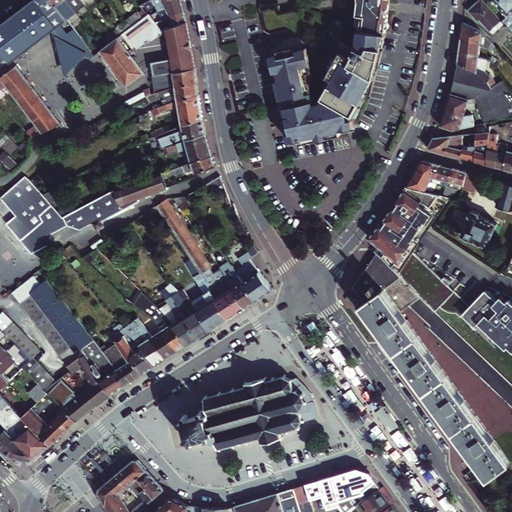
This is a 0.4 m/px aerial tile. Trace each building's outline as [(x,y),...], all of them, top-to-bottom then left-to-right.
[(0,71),(59,26),(38,0),(31,0),(0,23),(0,71)] [(67,19),(52,0),(38,0),(59,26),(68,20),(67,19)] [(67,0),(52,0),(67,19),(76,12),(67,0)] [(81,0),(67,0),(76,12),(81,8),(85,5),(81,0)] [(165,2),(165,5),(179,0),(148,0),(140,4),(148,14),(149,13),(150,14),(153,13),(149,4),(154,3),(153,1),(155,0),(156,0),(157,4),(165,2)] [(166,7),(169,17),(185,12),(181,0),(179,0),(165,5),(166,7)] [(308,47),(271,55),(290,141),(305,137),(306,142),(341,134),(340,130),(354,126),(352,114),(354,115),(358,108),(364,96),(365,94),(371,95),(384,43),(386,33),(380,33),(386,29),(389,0),(359,0),(358,14),(361,14),(357,46),(355,49),(344,44),(343,47),(339,45),(334,54),(338,55),(335,61),(332,59),(331,61),(335,63),(329,75),(334,78),(324,101),(316,102),(309,72),(313,71),(308,47)] [(504,22),(484,0),(480,0),(469,11),(479,21),(480,20),(492,33),(504,22)] [(511,0),(495,0),(510,16),(504,22),(511,29),(511,0)] [(139,10),(127,18),(133,26),(145,16),(139,10)] [(185,12),(169,17),(163,19),(166,27),(187,20),(185,12)] [(145,16),(133,26),(122,34),(113,41),(104,48),(101,50),(128,85),(146,71),(121,39),(125,36),(134,47),(136,45),(138,47),(149,38),(151,40),(163,31),(161,29),(159,26),(155,21),(150,14),(149,13),(148,14),(145,16)] [(127,18),(117,27),(117,28),(122,34),(133,26),(127,18)] [(187,20),(166,27),(163,28),(161,29),(163,31),(169,39),(171,42),(190,36),(187,20)] [(490,49),(491,42),(462,21),(460,37),(480,43),(480,46),(490,49)] [(219,27),(223,42),(235,38),(231,24),(219,27)] [(108,35),(113,41),(122,34),(117,28),(108,35)] [(171,42),(176,49),(182,56),(193,53),(192,46),(191,39),(190,36),(171,42)] [(459,50),(480,55),(489,58),(490,49),(480,46),(480,43),(460,37),(459,50)] [(154,73),(196,67),(193,53),(182,56),(176,49),(171,42),(169,39),(169,43),(171,50),(169,50),(170,57),(152,60),(154,73)] [(478,67),(480,55),(459,50),(458,61),(462,62),(466,64),(478,71),(482,74),(486,78),(490,82),(492,86),(498,82),(495,77),(487,75),(488,69),(478,67)] [(462,62),(458,61),(458,66),(451,94),(469,99),(469,98),(475,97),(477,101),(486,123),(492,121),(511,116),(511,89),(505,79),(498,82),(492,86),(490,82),(486,78),(482,74),(478,71),(466,64),(462,62)] [(63,123),(27,77),(18,65),(1,77),(4,81),(44,133),(49,131),(63,123)] [(177,84),(198,81),(196,67),(154,73),(156,90),(177,84)] [(199,94),(198,81),(177,84),(156,90),(151,92),(146,95),(149,100),(153,96),(166,93),(176,91),(178,99),(199,94)] [(146,95),(151,92),(148,87),(142,90),(145,95),(146,95)] [(176,91),(166,93),(168,101),(178,99),(176,91)] [(203,118),(199,94),(178,99),(168,101),(157,104),(152,107),(153,113),(179,108),(182,125),(203,118)] [(469,99),(451,94),(444,116),(456,119),(456,117),(463,119),(462,121),(474,119),(473,115),(465,117),(466,111),(475,108),(473,102),(477,101),(469,99)] [(453,130),(475,125),(474,119),(462,121),(463,119),(456,117),(456,119),(444,116),(441,126),(453,130)] [(164,146),(186,139),(206,132),(203,118),(182,125),(165,130),(162,131),(159,133),(164,146)] [(162,131),(165,130),(162,125),(149,132),(152,137),(159,133),(162,131)] [(184,165),(213,155),(206,132),(186,139),(190,150),(181,153),(184,165)] [(476,162),(488,165),(489,146),(489,133),(477,134),(477,138),(477,145),(476,162)] [(476,162),(477,145),(470,145),(470,138),(477,138),(477,134),(435,138),(430,146),(431,150),(476,162)] [(488,165),(496,167),(499,151),(501,144),(500,143),(499,143),(498,147),(489,146),(488,165)] [(506,170),(509,153),(499,151),(496,167),(506,170)] [(11,169),(16,163),(7,155),(1,161),(11,169)] [(196,173),(207,169),(216,165),(213,155),(184,165),(162,174),(163,177),(184,169),(185,171),(194,168),(196,173)] [(421,161),(407,186),(427,191),(430,176),(434,162),(425,160),(421,161)] [(430,176),(440,178),(443,165),(434,162),(430,176)] [(443,165),(440,178),(447,180),(446,186),(449,187),(450,182),(454,168),(443,165)] [(468,172),(454,168),(450,182),(465,185),(468,172)] [(479,175),(468,172),(465,185),(464,189),(475,191),(479,175)] [(29,255),(47,243),(42,236),(49,232),(66,224),(85,227),(97,222),(101,219),(103,223),(124,213),(121,206),(167,187),(163,177),(162,174),(118,191),(63,217),(51,203),(45,196),(31,181),(25,174),(0,195),(0,199),(15,216),(4,225),(29,255)] [(223,183),(220,176),(204,185),(208,192),(223,183)] [(511,183),(506,182),(499,207),(505,208),(511,209),(511,183)] [(427,191),(407,186),(406,186),(409,188),(408,190),(405,188),(396,203),(399,205),(396,209),(394,207),(385,222),(387,224),(385,228),(382,225),(370,238),(379,247),(377,252),(378,253),(377,254),(385,260),(419,295),(434,309),(439,303),(454,288),(448,282),(451,278),(444,273),(442,276),(413,248),(451,197),(444,195),(427,191)] [(458,189),(449,187),(446,186),(444,195),(451,197),(456,198),(458,189)] [(190,204),(185,196),(183,197),(176,197),(183,208),(190,204)] [(157,205),(191,258),(196,266),(206,260),(167,199),(157,205)] [(492,238),(497,225),(482,217),(483,216),(474,212),(471,212),(470,215),(472,218),(474,219),(470,226),(467,225),(461,237),(475,246),(476,243),(487,248),(492,238)] [(135,228),(132,223),(117,235),(120,239),(135,228)] [(42,236),(47,243),(53,239),(49,232),(42,236)] [(84,233),(72,243),(80,250),(92,241),(84,233)] [(237,271),(257,300),(273,289),(250,258),(259,252),(253,244),(247,248),(249,251),(239,258),(244,266),(237,271)] [(61,251),(49,261),(53,266),(65,256),(61,251)] [(360,305),(488,480),(511,463),(402,313),(409,305),(419,295),(385,260),(377,254),(354,287),(365,302),(360,305)] [(192,301),(211,330),(229,318),(196,266),(191,258),(186,262),(190,267),(188,268),(204,293),(192,301)] [(246,307),(233,287),(228,290),(223,282),(218,286),(211,275),(208,277),(204,272),(211,268),(206,260),(196,266),(229,318),(240,311),(246,307)] [(228,279),(233,287),(246,307),(257,300),(237,271),(230,261),(227,263),(228,265),(225,267),(230,275),(227,277),(228,279)] [(94,370),(111,393),(126,383),(110,360),(103,351),(46,278),(40,283),(33,274),(22,283),(69,345),(75,341),(79,347),(73,352),(81,362),(79,363),(82,366),(89,361),(96,369),(94,370)] [(228,290),(233,287),(228,279),(223,282),(228,290)] [(71,369),(79,363),(81,362),(73,352),(69,345),(22,283),(12,291),(63,361),(71,369)] [(161,291),(169,299),(172,295),(165,287),(161,291)] [(470,303),(462,310),(469,317),(475,323),(478,319),(482,323),(492,332),(499,340),(506,346),(508,343),(511,347),(511,299),(509,296),(506,299),(500,293),(498,296),(496,298),(487,289),(485,287),(470,303)] [(489,287),(487,289),(496,298),(498,296),(489,287)] [(206,333),(211,330),(192,301),(184,288),(180,290),(177,292),(190,313),(185,317),(200,337),(206,333)] [(462,310),(470,303),(454,288),(439,303),(447,309),(455,310),(462,310)] [(172,295),(185,317),(190,313),(177,292),(172,295)] [(141,295),(135,305),(148,312),(153,302),(141,295)] [(173,325),(188,344),(200,337),(185,317),(172,295),(169,299),(166,300),(178,321),(173,325)] [(434,309),(419,295),(409,305),(431,326),(441,315),(434,309)] [(146,339),(140,344),(157,364),(167,357),(179,350),(164,331),(157,335),(139,311),(137,312),(139,315),(132,320),(146,339)] [(184,346),(188,344),(173,325),(168,328),(156,313),(152,316),(164,331),(179,350),(184,346)] [(37,347),(32,342),(28,337),(23,333),(19,328),(14,324),(9,319),(5,315),(0,319),(0,326),(8,336),(16,344),(32,360),(23,369),(28,374),(33,378),(37,383),(38,383),(41,387),(45,390),(57,381),(52,376),(48,372),(43,368),(39,363),(34,359),(41,352),(37,347)] [(511,383),(441,315),(431,326),(511,405),(511,383)] [(475,323),(469,317),(467,320),(476,329),(482,323),(478,319),(475,323)] [(139,365),(143,372),(150,368),(157,364),(140,344),(122,322),(115,327),(118,330),(113,334),(118,340),(128,356),(131,355),(137,366),(139,365)] [(0,343),(8,336),(0,326),(0,343)] [(499,340),(492,332),(489,335),(496,343),(499,340)] [(103,351),(110,360),(126,383),(135,378),(143,372),(139,365),(137,366),(131,355),(128,356),(118,340),(103,351)] [(0,390),(10,380),(4,373),(15,363),(22,370),(23,369),(7,353),(0,344),(0,390)] [(16,344),(7,353),(23,369),(32,360),(16,344)] [(89,386),(63,407),(66,409),(78,420),(111,393),(94,370),(96,369),(89,361),(82,366),(91,378),(86,382),(89,386)] [(186,422),(190,435),(185,436),(186,440),(190,439),(192,444),(196,442),(195,439),(209,435),(210,438),(212,438),(214,440),(217,439),(219,444),(216,445),(216,447),(219,447),(220,450),(222,449),(222,446),(234,443),(235,445),(237,445),(237,443),(248,440),(249,442),(251,441),(250,439),(260,437),(260,438),(262,440),(261,442),(264,443),(265,441),(280,437),(282,438),(284,436),(282,435),(281,431),(287,429),(288,432),(291,431),(291,429),(298,427),(299,428),(301,425),(300,424),(302,421),(303,422),(305,420),(320,416),(315,401),(311,391),(295,377),(287,373),(286,377),(278,379),(277,376),(274,377),(275,379),(268,381),(267,378),(268,376),(265,375),(264,377),(252,381),(250,379),(248,381),(250,383),(247,384),(248,386),(238,389),(237,387),(234,388),(235,389),(224,392),(224,390),(220,391),(221,393),(209,396),(209,394),(206,395),(206,397),(203,398),(204,401),(207,400),(209,407),(203,409),(204,413),(190,417),(189,413),(184,414),(185,418),(181,419),(182,423),(186,422)] [(22,398),(31,407),(47,392),(45,390),(41,387),(38,383),(22,398)] [(0,415),(9,407),(11,409),(14,406),(0,391),(0,415)] [(387,429),(395,424),(384,405),(376,410),(387,429)] [(25,429),(16,439),(34,458),(36,457),(41,453),(47,448),(51,444),(23,415),(14,406),(11,409),(9,407),(0,415),(0,422),(9,432),(13,429),(6,422),(10,417),(15,423),(17,421),(25,429)] [(78,420),(66,409),(49,425),(31,407),(23,415),(51,444),(78,420)] [(9,432),(0,422),(0,448),(9,455),(26,458),(34,458),(16,439),(9,432)] [(138,478),(148,470),(139,460),(135,459),(125,467),(135,480),(138,478)] [(136,511),(149,501),(141,491),(146,487),(138,478),(135,480),(125,467),(124,468),(104,484),(100,487),(100,492),(110,511),(136,511)] [(327,509),(338,505),(343,511),(347,511),(357,505),(370,495),(364,487),(375,479),(370,472),(366,471),(358,468),(307,484),(311,499),(324,496),(327,509)] [(148,470),(138,478),(146,487),(141,491),(149,501),(164,488),(148,470)] [(364,487),(370,495),(381,487),(375,479),(364,487)] [(315,511),(311,499),(307,484),(294,488),(301,511),(315,511)] [(357,505),(362,511),(381,511),(393,503),(381,487),(370,495),(357,505)] [(289,511),(279,492),(236,506),(237,511),(289,511)] [(187,511),(190,506),(175,498),(169,498),(153,511),(187,511)] [(399,511),(393,503),(381,511),(399,511)]
